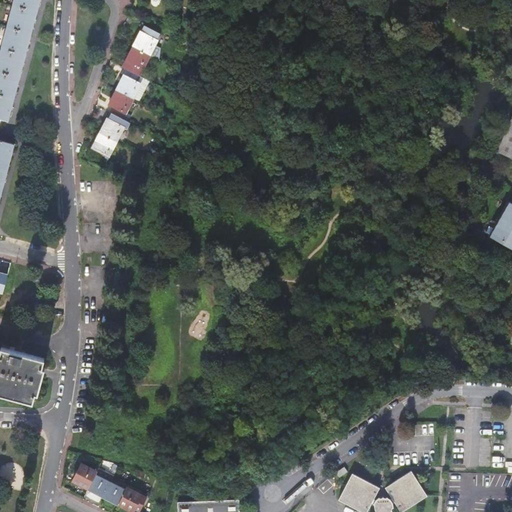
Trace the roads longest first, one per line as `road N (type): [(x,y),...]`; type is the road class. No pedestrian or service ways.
road 1 (residential): [(511,392),(416,398),(271,495)]
road 2 (residential): [(73,265),(67,384),(48,494)]
road 3 (residential): [(64,131),(84,109),(116,10),(111,0)]
road 4 (residential): [(73,265),(64,131)]
road 5 (residential): [(64,131),(66,0)]
